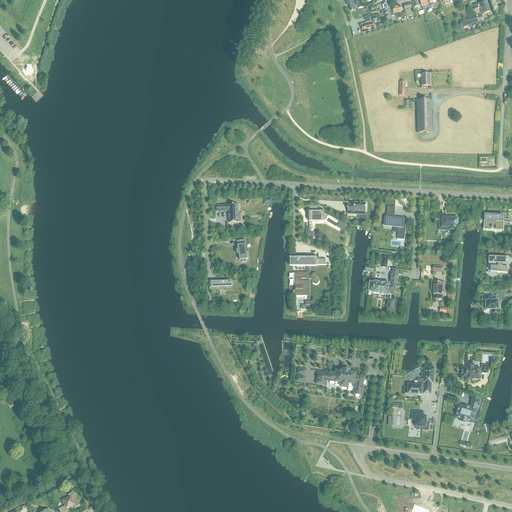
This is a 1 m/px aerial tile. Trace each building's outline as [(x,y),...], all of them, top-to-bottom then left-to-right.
[(345,0),(347,5),(348,4),(351,11),(356,10),(352,0),(345,0)] [(354,0),(358,9),(362,8),(360,0),(354,0)] [(430,3),(429,0),(426,0),(419,0),(421,5),(422,7),(423,9),(423,11),(426,10),(425,8),(428,8),(429,10),(432,9),(431,6),(430,3)] [(480,8),(482,13),(482,15),(490,12),(486,1),(473,5),(475,10),(480,8)] [(410,4),(404,5),(405,13),(406,15),(407,20),(407,17),(413,16),(410,4)] [(392,9),(390,9),(391,16),(394,16),(393,13),(402,11),(400,6),(392,8),(392,9)] [(390,8),(385,9),(384,10),(386,17),(387,17),(387,19),(389,19),(390,22),(392,21),(391,16),(390,9),(390,8)] [(469,19),(471,25),(478,22),(476,17),(469,19)] [(371,30),(371,28),(370,24),(361,27),(363,33),(365,32),(366,31),(367,31),(371,30)] [(425,86),(430,86),(430,74),(421,74),(422,88),(425,88),(425,86)] [(417,101),(417,133),(432,133),(431,100),(417,101)] [(361,212),(366,212),(366,203),(354,203),(354,205),(348,205),(347,214),(360,215),(361,212)] [(229,223),(231,223),(231,224),(236,224),(236,223),(238,223),(238,222),(241,222),(241,215),(238,215),(238,205),(228,205),(217,206),(217,212),(227,212),(227,211),(228,211),(229,223)] [(324,211),(317,211),(317,207),(318,207),(318,206),(309,206),(309,211),(309,217),(309,222),(318,222),(318,219),(323,219),(323,213),(324,213),(324,211)] [(397,240),(404,240),(405,236),(406,224),(404,224),(404,223),(404,219),(394,218),(395,210),(395,208),(387,207),(386,217),(385,217),(385,218),(386,218),(385,225),(392,226),(393,227),(393,226),(399,226),(397,240)] [(456,228),(457,228),(458,219),(452,219),(449,219),(446,218),(446,216),(440,215),(439,230),(445,230),(446,228),(450,228),(450,230),(456,231),(456,228)] [(491,229),(503,230),(503,225),(503,216),(495,215),(484,215),(484,220),(486,220),(486,228),(491,229)] [(237,241),(237,242),(237,246),(238,250),(237,250),(236,250),(237,255),(238,255),(237,254),(238,254),(239,261),(242,260),(242,262),(241,262),(246,262),(246,261),(246,260),(248,260),(246,249),(248,249),(247,244),(245,244),(245,241),(245,240),(237,241)] [(489,257),(488,264),(491,264),(490,272),(507,273),(508,268),(506,268),(507,258),(489,257)] [(311,280),(312,281),(312,282),(312,283),(313,283),(313,284),(314,284),(314,285),(315,285),(316,285),(317,284),(318,284),(318,283),(319,283),(319,282),(319,281),(319,280),(319,279),(319,278),(318,277),(318,276),(317,275),(316,274),(315,274),(314,274),(313,274),(312,274),(312,275),(312,276),(311,276),(311,277),(310,277),(310,265),(326,265),(326,259),(293,259),(293,265),(307,265),(307,275),(302,275),(302,273),(303,273),(295,273),(295,297),(307,296),(307,304),(308,304),(308,302),(310,302),(310,280),(311,280)] [(366,291),(369,291),(368,292),(373,293),(373,294),(378,294),(378,295),(383,295),(388,296),(388,295),(391,295),(391,297),(390,297),(390,298),(391,298),(390,300),(388,299),(386,311),(394,312),(395,300),(395,296),(396,296),(397,286),(397,283),(398,283),(399,273),(398,273),(399,270),(393,269),(392,272),(391,272),(390,282),(391,282),(391,285),(389,285),(389,284),(384,283),(384,284),(380,283),(380,284),(379,284),(379,283),(374,282),(374,283),(370,282),(370,283),(367,283),(366,291)] [(209,287),(210,290),(226,290),(226,287),(232,287),(231,283),(232,283),(232,281),(225,281),(225,282),(226,282),(217,283),(217,287),(209,287)] [(433,282),(433,291),(433,295),(434,295),(433,300),(437,300),(437,301),(440,301),(440,300),(442,300),(442,295),(442,293),(444,293),(444,289),(443,289),(443,287),(444,287),(444,283),(433,282)] [(484,295),(485,306),(487,306),(487,310),(492,310),(492,315),(500,315),(499,306),(498,306),(498,301),(492,301),(492,295),(484,295)] [(404,388),(404,395),(414,396),(414,395),(421,395),(421,393),(423,394),(431,394),(431,383),(433,383),(434,376),(433,376),(434,373),(434,368),(432,368),(433,365),(427,365),(427,367),(425,367),(424,380),(422,379),(422,382),(418,382),(418,386),(408,385),(408,388),(404,388)] [(461,378),(467,379),(467,380),(473,380),(473,379),(479,379),(479,373),(481,373),(488,374),(488,366),(482,365),(482,369),(480,369),(480,368),(473,368),(474,365),(468,365),(468,368),(462,367),(461,378)] [(360,397),(363,397),(364,386),(365,386),(367,385),(367,383),(366,381),(365,381),(365,377),(356,376),(356,374),(350,373),(342,372),(336,371),(336,373),(327,372),(326,374),(318,372),(316,384),(326,386),(327,381),(330,382),(329,383),(331,385),(333,385),(335,384),(335,383),(341,384),(340,386),(348,387),(349,385),(354,385),(353,396),(355,396),(355,397),(356,399),(358,399),(360,398),(360,397)] [(470,408),(459,405),(455,418),(461,420),(460,422),(466,424),(467,421),(472,423),(476,410),(476,407),(478,408),(480,402),(473,400),(470,408)] [(394,426),(396,426),(397,419),(402,420),(403,408),(395,408),(394,426)] [(422,413),(412,412),(412,420),(416,421),(415,427),(422,428),(422,430),(428,430),(429,424),(426,424),(427,417),(422,417),(422,413)] [(74,508),(79,505),(73,492),(69,494),(70,497),(62,501),(64,506),(58,509),(59,511),(66,511),(68,511),(67,509),(73,506),(74,508)]
